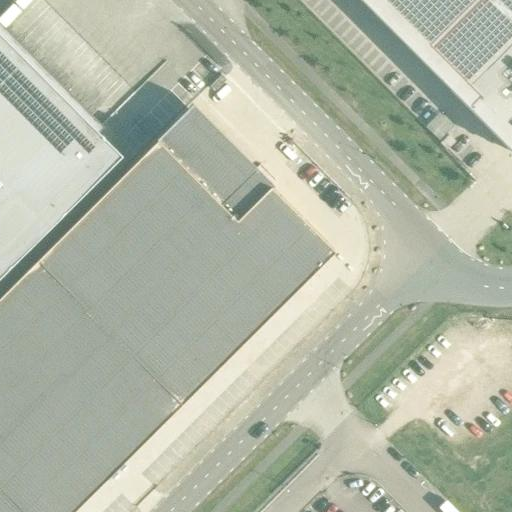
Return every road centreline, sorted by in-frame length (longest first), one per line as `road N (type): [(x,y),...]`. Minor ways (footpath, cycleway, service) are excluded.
road 1 (unclassified): [(168,511),(433,249)]
road 2 (tertiary): [(433,249),(187,0)]
road 3 (unknown): [(354,442),(494,329)]
